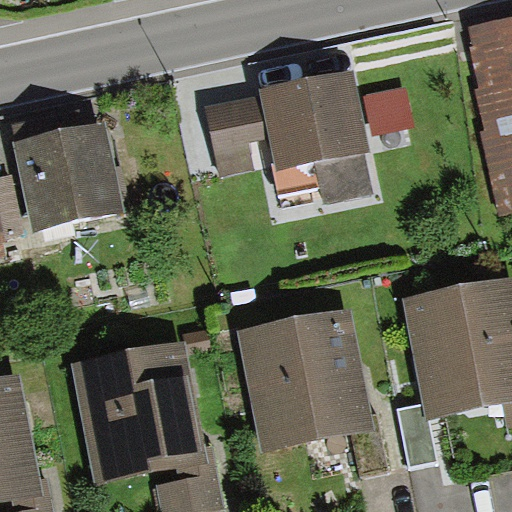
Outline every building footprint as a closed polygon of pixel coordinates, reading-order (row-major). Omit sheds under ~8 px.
[(511,20),(472,31),(475,46),(470,47),(480,87),(474,88),(484,127),(477,129),(499,220),(511,216),(511,20)] [(281,195),(321,187),(325,206),(374,196),(365,153),(372,151),(355,70),(261,90),(263,97),(271,139),(277,164),(274,164),(281,195)] [(407,88),(365,96),(373,136),(415,127),(407,88)] [(271,139),(263,97),(207,108),(221,178),(256,171),(250,143),(271,139)] [(107,122),(14,140),(35,232),(126,215),(107,122)] [(15,175),(0,178),(0,257),(10,255),(7,243),(30,237),(15,175)] [(511,282),(407,301),(428,419),(504,405),(509,429),(511,428),(511,282)] [(351,310),(236,335),(261,454),(377,429),(351,310)] [(184,336),(74,356),(96,478),(206,458),(184,336)] [(21,357),(0,362),(0,488),(50,476),(21,357)] [(165,511),(212,511),(232,508),(225,469),(160,482),(165,511)]
